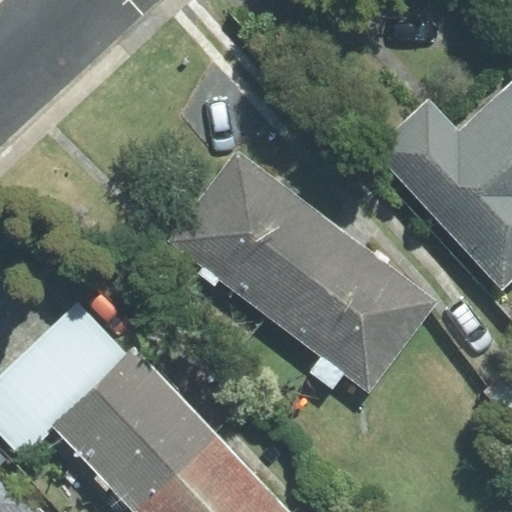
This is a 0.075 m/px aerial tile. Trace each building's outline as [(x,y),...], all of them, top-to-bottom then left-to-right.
[(428,100),(374,150),(503,287),(511,278),(511,83),(459,133),(428,100)] [(338,227),(237,150),(168,241),(202,267),(197,273),(214,286),(219,279),(268,317),(338,227)] [(345,372),(369,391),(437,302),(338,227),(268,317),(321,357),(311,372),(332,388),(345,372)] [(52,428),(128,356),(77,303),(0,375),(0,432),(25,459),(55,431),(52,428)] [(133,511),(215,435),(134,350),(128,356),(52,428),(55,431),(132,511),(133,511)] [(511,368),(485,392),(511,422),(511,368)] [(287,511),(215,435),(133,511),(287,511)] [(0,511),(34,511),(0,476),(0,511)]
